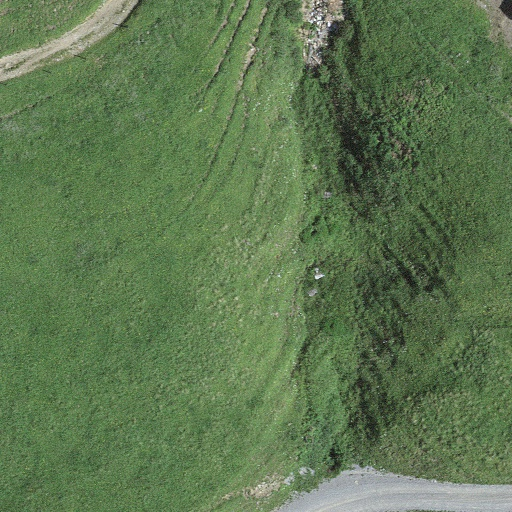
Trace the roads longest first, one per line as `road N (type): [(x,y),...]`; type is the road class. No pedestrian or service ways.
road 1 (track): [(511,503),(397,495),(345,498),(315,511)]
road 2 (track): [(0,73),(119,26),(137,0)]
